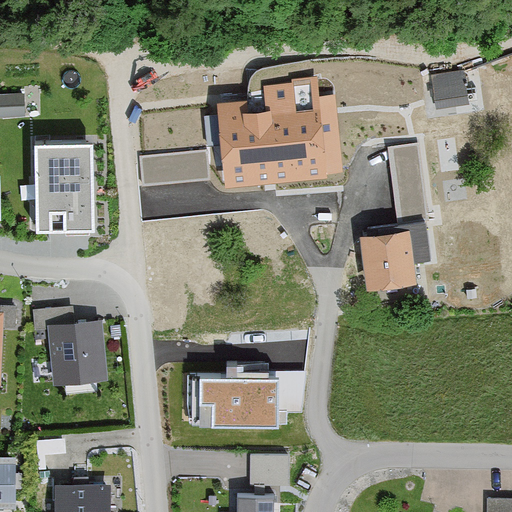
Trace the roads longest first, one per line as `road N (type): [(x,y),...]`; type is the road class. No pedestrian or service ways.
road 1 (residential): [(156,511),(133,273)]
road 2 (residential): [(133,273),(116,53)]
road 3 (residential): [(319,511),(343,465),(511,457)]
road 4 (residential): [(133,273),(0,262)]
